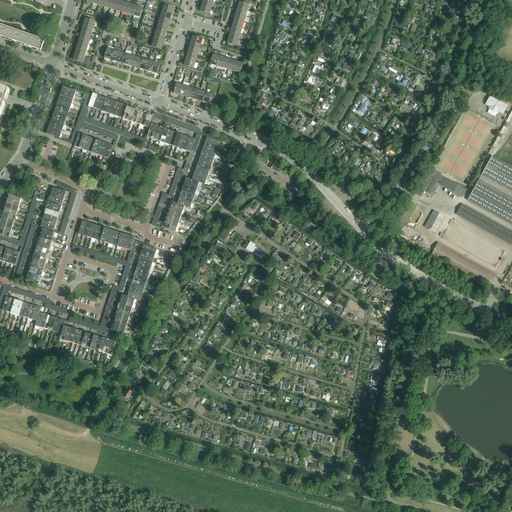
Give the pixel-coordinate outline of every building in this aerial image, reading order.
[(113,0),(106,0),(105,7),(110,9),(113,0)] [(119,1),(116,0),(113,0),(110,9),(116,11),(119,1)] [(204,0),(203,0),(202,6),(212,8),(213,3),(204,0)] [(125,2),(119,1),(116,11),(122,12),(125,2)] [(131,4),(125,2),(122,12),(128,14),(131,4)] [(240,2),(238,8),(248,11),(249,5),(240,2)] [(137,6),(131,4),(128,14),(134,16),(137,6)] [(164,5),(162,12),(172,15),(174,8),(164,5)] [(143,8),(137,6),(134,16),(140,18),(143,8)] [(210,15),(212,8),(202,6),(200,12),(210,15)] [(238,8),(236,14),(246,17),(248,11),(238,8)] [(172,15),(162,12),(161,17),(170,20),(172,15)] [(236,14),(234,20),(244,23),(246,17),(236,14)] [(170,20),(161,17),(159,23),(169,26),(170,20)] [(86,18),(84,24),(94,27),(95,21),(86,18)] [(244,23),(234,20),(233,25),(242,28),(244,23)] [(169,26),(159,23),(157,29),(167,32),(169,26)] [(13,29),(0,24),(0,36),(9,39),(13,29)] [(84,24),(82,30),(92,33),(94,27),(84,24)] [(233,25),(231,31),(241,34),(242,28),(233,25)] [(29,35),(13,29),(9,39),(25,45),(29,35)] [(167,32),(157,29),(155,35),(165,38),(167,32)] [(82,30),(80,36),(90,39),(92,33),(82,30)] [(231,31),(229,37),(239,40),(241,34),(231,31)] [(283,41),(287,36),(282,32),(278,37),(283,41)] [(45,41),(29,35),(25,45),(41,51),(45,41)] [(165,38),(155,35),(154,41),(163,44),(165,38)] [(80,36),(79,42),(88,45),(90,39),(80,36)] [(193,36),(191,42),(201,45),(203,39),(193,36)] [(237,46),(239,40),(229,37),(227,43),(237,46)] [(163,44),(154,41),(152,47),(162,50),(163,44)] [(79,42),(77,48),(87,51),(88,45),(79,42)] [(191,42),(189,48),(199,51),(201,45),(191,42)] [(411,47),(412,46),(406,44),(404,49),(412,52),(413,48),(411,47)] [(87,51),(77,48),(75,54),(85,57),(87,51)] [(189,48),(188,54),(197,57),(199,51),(189,48)] [(104,58),(110,60),(113,50),(107,49),(104,58)] [(119,52),(113,50),(110,60),(116,62),(119,52)] [(125,54),(119,52),(116,62),(122,64),(125,54)] [(85,57),(75,54),(73,60),(83,63),(85,57)] [(131,56),(125,54),(122,64),(128,65),(131,56)] [(188,54),(186,60),(196,63),(197,57),(188,54)] [(210,65),(216,66),(219,57),(213,55),(210,65)] [(137,57),(131,56),(128,65),(134,67),(137,57)] [(143,59),(137,57),(134,67),(140,69),(143,59)] [(225,58),(219,57),(216,66),(222,68),(225,58)] [(231,60),(225,58),(222,68),(228,70),(231,60)] [(148,61),(143,59),(140,69),(145,71),(148,61)] [(194,69),(196,63),(186,60),(184,66),(194,69)] [(237,62),(231,60),(228,70),(234,72),(237,62)] [(154,62),(148,61),(145,71),(151,72),(154,62)] [(160,64),(154,62),(151,72),(158,74),(160,64)] [(243,64),(237,62),(234,72),(240,73),(243,64)] [(319,75),(321,69),(315,66),(312,72),(319,75)] [(313,85),(316,78),(311,76),(308,83),(313,85)] [(174,93),(180,95),(183,85),(177,84),(174,93)] [(189,87),(183,85),(180,95),(186,97),(189,87)] [(0,126),(8,104),(4,103),(9,90),(0,86),(0,126)] [(63,87),(63,88),(62,91),(75,96),(76,91),(63,87)] [(194,89),(189,87),(186,97),(191,99),(194,89)] [(200,91),(194,89),(191,99),(197,100),(200,91)] [(75,96),(62,91),(60,95),(73,100),(75,96)] [(206,92),(200,91),(197,100),(203,102),(206,92)] [(212,94),(206,92),(203,102),(209,104),(212,94)] [(98,95),(93,93),(89,106),(93,108),(98,95)] [(73,100),(60,95),(59,100),(72,104),(73,100)] [(102,97),(98,95),(93,108),(98,110),(102,97)] [(106,98),(102,97),(98,110),(102,111),(106,98)] [(507,106),(490,97),(486,104),(491,107),(489,109),(497,114),(498,111),(503,114),(507,106)] [(111,100),(106,98),(102,111),(106,113),(111,100)] [(72,104),(59,100),(57,104),(70,109),(72,104)] [(115,101),(111,100),(106,113),(110,114),(115,101)] [(119,103),(115,101),(110,114),(114,116),(119,103)] [(123,104),(119,103),(114,116),(119,117),(123,104)] [(70,109),(57,104),(56,108),(69,113),(70,109)] [(128,106),(123,104),(119,117),(123,119),(128,106)] [(132,107),(128,106),(123,119),(127,120),(132,107)] [(136,109),(132,107),(127,120),(132,122),(136,109)] [(69,113),(56,108),(54,112),(67,117),(69,113)] [(140,110),(136,109),(132,122),(136,123),(140,110)] [(144,112),(140,110),(136,123),(140,125),(144,112)] [(67,117),(54,112),(53,116),(66,121),(67,117)] [(149,113),(144,112),(140,125),(144,126),(149,113)] [(153,115),(149,113),(144,126),(149,128),(153,115)] [(66,121),(53,116),(51,121),(64,125),(66,121)] [(64,125),(51,121),(50,125),(63,130),(64,125)] [(156,126),(152,124),(147,137),(152,139),(156,126)] [(63,130),(50,125),(48,129),(61,134),(63,130)] [(161,127),(156,126),(152,139),(156,140),(161,127)] [(165,129),(161,127),(156,140),(160,142),(165,129)] [(61,134),(48,129),(47,134),(60,138),(61,134)] [(169,130),(165,129),(160,142),(165,143),(169,130)] [(174,132),(169,130),(165,143),(169,145),(174,132)] [(177,133),(174,132),(169,145),(173,146),(177,133)] [(182,135),(177,133),(173,146),(177,148),(182,135)] [(79,134),(75,146),(74,147),(79,148),(84,135),(79,134)] [(88,137),(84,135),(79,148),(83,150),(88,137)] [(186,136),(182,135),(177,148),(181,149),(186,136)] [(190,138),(186,136),(181,149),(186,151),(190,138)] [(92,138),(88,137),(83,150),(87,151),(92,138)] [(220,142),(207,137),(206,142),(219,146),(220,142)] [(97,140),(92,138),(87,151),(92,153),(97,140)] [(195,139),(190,138),(186,151),(190,152),(195,139)] [(101,141),(97,140),(92,153),(96,154),(101,141)] [(105,143),(101,141),(96,154),(100,156),(105,143)] [(219,146),(206,142),(204,146),(217,151),(219,146)] [(109,144),(105,143),(100,156),(104,157),(109,144)] [(113,146),(109,144),(104,157),(109,159),(113,146)] [(217,151),(204,146),(203,150),(216,155),(217,151)] [(216,155),(203,150),(201,154),(214,159),(216,155)] [(214,159),(201,154),(200,159),(213,163),(214,159)] [(511,167),(492,156),(482,175),(511,191),(511,167)] [(213,163),(200,159),(198,163),(211,167),(213,163)] [(357,167),(360,162),(356,159),(352,164),(357,167)] [(211,167),(198,163),(197,167),(210,172),(211,167)] [(210,172),(197,167),(195,171),(208,176),(210,172)] [(208,176),(195,171),(194,176),(207,180),(208,176)] [(194,176),(192,180),(202,184),(205,185),(207,180),(194,176)] [(202,184),(192,180),(187,178),(185,182),(198,187),(201,188),(202,184)] [(198,187),(185,182),(183,187),(196,191),(198,187)] [(511,201),(478,182),(467,201),(511,225),(511,201)] [(196,191),(183,187),(182,191),(195,195),(196,191)] [(66,192),(53,188),(52,192),(65,196),(66,192)] [(195,195),(182,191),(180,195),(193,200),(195,195)] [(65,196),(52,192),(51,196),(64,200),(65,196)] [(21,199),(8,195),(7,199),(20,203),(21,199)] [(193,200),(180,195),(179,199),(192,204),(193,200)] [(64,200),(51,196),(49,201),(62,205),(64,200)] [(20,203),(7,199),(6,203),(19,207),(20,203)] [(192,204),(179,199),(177,203),(185,206),(190,208),(192,204)] [(62,205),(49,201),(48,205),(61,209),(62,205)] [(177,203),(172,201),(170,206),(183,211),(185,206),(177,203)] [(19,207),(6,203),(4,208),(17,212),(19,207)] [(257,203),(253,209),(257,212),(261,206),(257,203)] [(61,209),(48,205),(46,209),(60,213),(61,209)] [(511,232),(462,205),(457,215),(511,245),(511,232)] [(183,211),(170,206),(169,210),(182,215),(183,211)] [(17,212),(4,208),(3,212),(16,216),(17,212)] [(60,213),(46,209),(45,214),(58,218),(60,213)] [(182,215),(169,210),(167,214),(180,219),(182,215)] [(434,211),(425,227),(435,232),(444,217),(434,211)] [(16,216),(3,212),(1,216),(15,221),(16,216)] [(58,218),(45,214),(44,218),(57,222),(58,218)] [(180,219),(167,214),(166,219),(179,223),(180,219)] [(15,221),(1,216),(0,221),(13,225),(15,221)] [(57,222),(44,218),(42,222),(55,226),(57,222)] [(179,223),(166,219),(164,223),(177,227),(179,223)] [(13,225),(0,221),(0,220),(0,225),(12,229),(13,225)] [(83,221),(79,233),(79,234),(83,236),(87,223),(83,221)] [(55,226),(42,222),(41,227),(54,231),(55,226)] [(92,224),(87,223),(83,236),(87,237),(92,224)] [(177,227),(164,223),(163,227),(176,232),(177,227)] [(96,225),(92,224),(87,237),(92,238),(96,225)] [(12,229),(0,225),(0,230),(10,234),(12,229)] [(100,227),(96,225),(92,238),(96,240),(100,227)] [(104,228),(100,227),(96,240),(100,241),(104,228)] [(109,229),(104,228),(100,241),(105,242),(109,229)] [(42,229),(41,234),(54,238),(55,233),(42,229)] [(113,231),(109,229),(105,242),(109,244),(113,231)] [(117,232),(113,231),(109,244),(113,245),(117,232)] [(121,233),(117,232),(113,245),(117,246),(121,233)] [(126,235),(121,233),(117,246),(122,248),(126,235)] [(223,233),(220,238),(225,241),(228,236),(223,233)] [(54,238),(41,234),(39,238),(53,242),(54,238)] [(130,236),(126,235),(122,248),(126,249),(130,236)] [(135,237),(130,236),(126,249),(131,251),(135,237)] [(53,242),(39,238),(38,242),(51,246),(53,242)] [(51,246),(38,242),(37,247),(50,251),(51,246)] [(250,242),(246,249),(261,259),(265,253),(254,247),(255,245),(250,242)] [(438,244),(432,254),(490,286),(496,276),(438,244)] [(144,245),(142,250),(156,254),(157,249),(152,248),(144,245)] [(50,251),(37,247),(35,251),(49,255),(50,251)] [(11,250),(7,248),(2,262),(7,263),(11,250)] [(15,251),(11,250),(7,263),(11,264),(15,251)] [(142,250),(141,254),(154,258),(156,254),(142,250)] [(20,253),(15,251),(11,264),(16,266),(20,253)] [(49,255),(35,251),(34,255),(47,259),(49,255)] [(141,254),(140,259),(153,263),(154,258),(141,254)] [(47,259),(34,255),(33,259),(46,263),(47,259)] [(46,263),(33,259),(31,264),(45,268),(46,263)] [(140,259),(138,263),(152,267),(153,263),(140,259)] [(138,263),(137,267),(150,271),(152,267),(138,263)] [(45,268),(31,264),(30,268),(43,272),(45,268)] [(137,267),(136,271),(149,275),(150,271),(137,267)] [(43,272),(30,268),(29,272),(42,276),(43,272)] [(136,271),(134,276),(147,280),(149,275),(136,271)] [(42,276),(29,272),(27,277),(40,281),(42,276)] [(134,276),(133,280),(146,284),(147,280),(134,276)] [(40,281),(27,277),(26,281),(39,285),(40,281)] [(133,280),(132,284),(145,288),(146,284),(133,280)] [(132,284),(130,288),(143,293),(145,288),(132,284)] [(130,288),(129,293),(142,297),(143,293),(130,288)] [(129,293),(128,297),(127,297),(135,300),(141,301),(142,297),(129,293)] [(122,295),(120,300),(134,304),(135,300),(127,297),(128,297),(122,295)] [(2,310),(7,312),(11,299),(6,297),(2,310)] [(15,300),(11,299),(7,312),(11,313),(15,300)] [(19,301),(15,300),(11,313),(15,314),(19,301)] [(120,300),(119,304),(132,308),(134,304),(120,300)] [(24,303),(19,301),(15,314),(20,316),(24,303)] [(28,304),(24,303),(20,316),(24,317),(28,304)] [(32,305),(28,304),(24,317),(28,318),(32,305)] [(135,309),(132,308),(119,304),(118,308),(131,313),(133,313),(135,309)] [(37,307),(32,305),(28,318),(33,320),(37,307)] [(41,308),(37,307),(33,320),(37,321),(40,313),(41,308)] [(118,308),(116,313),(130,317),(131,313),(118,308)] [(44,314),(40,313),(37,321),(35,326),(40,327),(44,314)] [(116,313),(115,317),(128,321),(130,317),(116,313)] [(49,316),(44,314),(40,327),(44,329),(49,316)] [(52,317),(49,316),(44,329),(48,330),(52,317)] [(57,318),(52,317),(48,330),(52,331),(57,318)] [(128,321),(115,317),(114,321),(127,325),(128,321)] [(61,319),(57,318),(52,331),(57,333),(61,319)] [(66,321),(61,319),(57,333),(61,334),(64,326),(66,321)] [(114,321),(112,325),(126,330),(127,325),(114,321)] [(112,325),(111,330),(124,334),(126,330),(112,325)] [(68,327),(64,326),(61,334),(60,339),(64,340),(68,327)] [(73,329),(68,327),(64,340),(68,342),(73,329)] [(77,330),(73,329),(68,342),(73,343),(77,330)] [(81,331),(77,330),(73,343),(77,344),(81,331)] [(85,333),(81,331),(77,344),(81,346),(85,333)] [(90,334),(85,333),(81,346),(86,347),(90,334)] [(94,335),(90,334),(86,347),(90,348),(94,335)] [(98,337),(94,335),(90,348),(94,350),(98,337)] [(103,338),(98,337),(94,350),(98,351),(103,338)] [(107,339),(103,338),(98,351),(103,352),(107,339)] [(111,341),(107,339),(103,352),(107,354),(111,341)] [(195,348),(198,343),(193,340),(190,345),(195,348)] [(116,342),(111,341),(107,354),(112,355),(116,342)] [(133,392),(127,389),(123,396),(129,400),(133,392)] [(161,425),(163,418),(160,417),(159,419),(155,418),(153,423),(161,425)]
